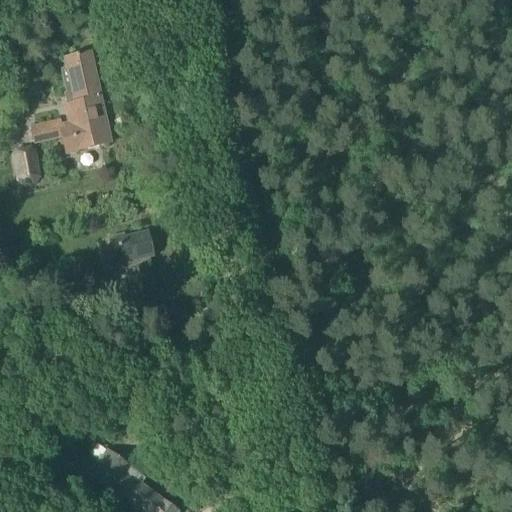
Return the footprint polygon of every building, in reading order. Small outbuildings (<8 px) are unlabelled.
[(109,144),(89,54),(65,59),(68,70),(61,71),(69,106),(65,107),(70,126),(60,128),(59,121),(31,128),(34,144),(61,138),(65,154),(109,144)] [(21,189),(35,187),(38,179),(33,152),(29,149),(14,152),(10,156),(16,183),(21,189)] [(148,269),(145,258),(152,256),(146,235),(111,244),(116,265),(127,262),(129,273),(128,273),(147,269),(148,269)] [(14,361),(0,356),(0,374),(9,377),(14,361)] [(150,460),(149,459),(137,475),(136,474),(108,454),(101,464),(101,465),(90,479),(109,492),(111,489),(128,501),(139,486),(140,487),(145,480),(144,480),(150,460)] [(163,503),(140,487),(139,486),(128,501),(143,511),(177,511),(178,511),(164,501),(163,503)]
